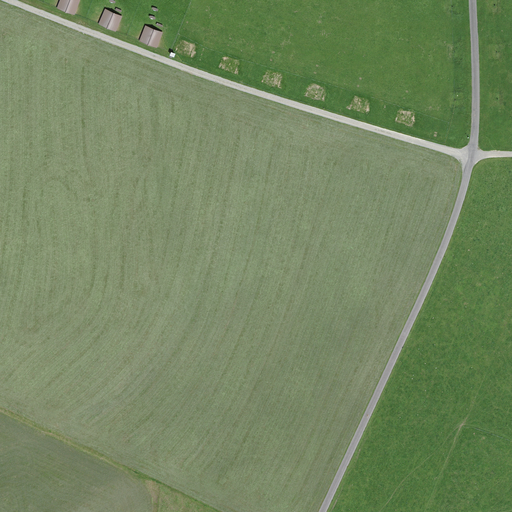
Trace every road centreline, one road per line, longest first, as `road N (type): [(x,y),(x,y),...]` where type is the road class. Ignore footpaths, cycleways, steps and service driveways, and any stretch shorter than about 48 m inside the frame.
road 1 (unclassified): [(473,0),(476,116),(461,197),(323,511)]
road 2 (track): [(511,157),(458,153),(228,83),(9,0)]
